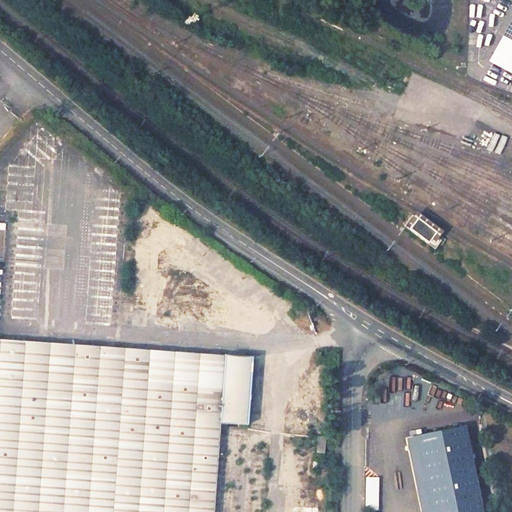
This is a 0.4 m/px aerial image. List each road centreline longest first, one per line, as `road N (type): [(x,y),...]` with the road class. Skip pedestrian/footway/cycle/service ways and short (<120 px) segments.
road 1 (unclassified): [(0,52),(173,198),(379,336)]
road 2 (unknown): [(329,338),(79,326),(63,313),(62,262)]
road 3 (unknown): [(329,338),(303,356),(285,383),(279,511)]
road 4 (residential): [(379,336),(353,377),(351,511)]
road 5 (unclassified): [(379,336),(511,404)]
